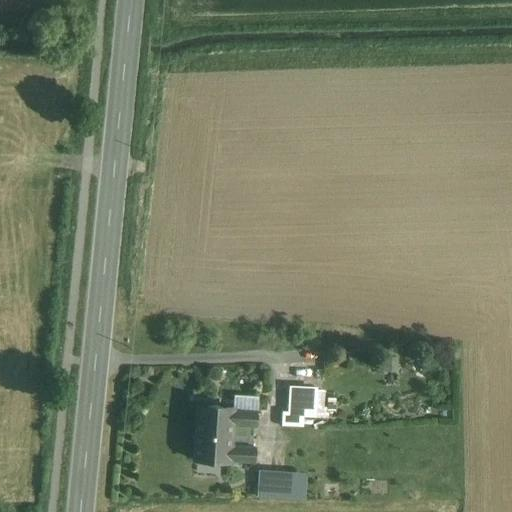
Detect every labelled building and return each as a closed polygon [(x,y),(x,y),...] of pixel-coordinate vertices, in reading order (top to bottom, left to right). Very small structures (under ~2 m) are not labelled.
[(316,390),(290,389),(289,414),(300,415),(300,416),(315,417),(316,390)] [(233,409),(198,406),(196,433),(231,436),(232,424),(256,426),(257,412),(233,410),(233,409)] [(300,415),(289,414),(282,413),(282,424),(299,425),(300,416),(300,415)] [(231,436),(196,433),(194,460),(230,462),(230,461),(254,462),(255,448),(231,447),(231,436)] [(295,475),(276,474),(276,475),(260,474),(259,494),(275,495),(275,488),(294,489),(295,475)]
